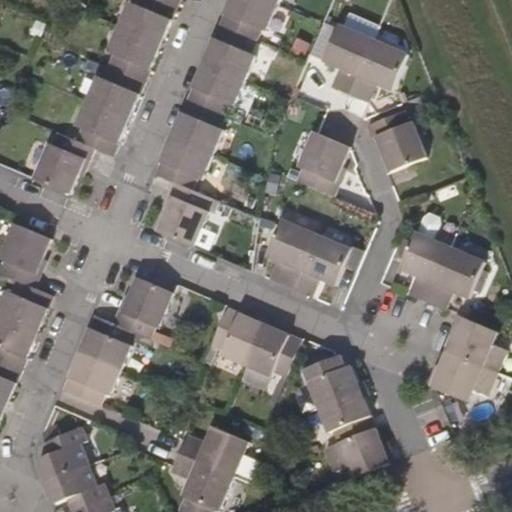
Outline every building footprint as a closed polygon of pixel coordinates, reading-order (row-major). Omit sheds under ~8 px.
[(118,26),(161,45),(177,6),(162,0),(134,0),(133,3),(129,2),(118,26)] [(231,0),(221,26),(259,42),(264,30),(271,33),(281,8),(262,0),(231,0)] [(350,97),(374,41),(339,25),(323,62),(340,70),(332,89),(350,97)] [(107,65),(146,82),(161,45),(118,26),(107,51),(112,53),(107,65)] [(259,42),(221,26),(205,63),(249,82),(259,58),(254,55),(259,42)] [(374,41),(350,97),(368,104),(376,85),(393,92),(409,56),(374,41)] [(249,82),(205,63),(189,101),(228,117),(232,106),(238,108),(249,82)] [(86,101),(129,120),(146,82),(107,65),(102,79),(96,76),(86,101)] [(95,148),(114,156),(129,120),(86,101),(75,126),(80,129),(76,140),(95,148)] [(173,138),(217,157),(227,133),(223,130),(228,117),(189,101),(173,138)] [(369,126),(374,141),(378,139),(393,174),(427,159),(413,124),(410,125),(404,113),(369,126)] [(76,140),(59,132),(54,146),(50,144),(34,179),(71,195),(85,160),(90,162),(95,148),(76,140)] [(299,182),(335,198),(340,185),(335,183),(350,148),(314,134),(300,168),(304,170),(299,182)] [(217,157),(173,138),(158,175),(178,184),(196,191),(202,181),(207,183),(217,157)] [(196,191),(178,184),(173,196),(177,199),(162,234),(197,249),(211,215),(207,212),(213,198),(196,191)] [(425,221),(419,235),(437,243),(443,229),(443,225),(441,220),(432,215),(427,218),(425,221)] [(276,283),(295,290),(319,235),(284,219),(268,256),(277,261),(285,263),(276,283)] [(0,272),(15,279),(34,287),(39,274),(36,272),(50,239),(15,224),(0,256),(3,259),(0,267),(0,272)] [(319,235),(295,290),(314,298),(322,279),(337,285),(346,265),(353,249),(319,235)] [(412,295),(430,303),(453,250),(437,243),(419,235),(415,242),(408,258),(402,271),(419,278),(412,295)] [(396,253),(408,258),(415,242),(402,237),(396,253)] [(359,270),(366,255),(353,249),(346,265),(359,270)] [(453,250),(430,303),(449,311),(457,293),(472,300),(488,265),(453,250)] [(269,279),(276,283),(285,263),(277,261),(269,279)] [(117,325),(136,333),(153,340),(159,326),(163,328),(178,294),(142,278),(127,313),(123,311),(117,325)] [(54,296),(34,287),(15,279),(10,291),(5,289),(0,302),(0,317),(38,334),(54,296)] [(248,368),(266,324),(229,308),(213,347),(224,352),(223,357),(248,368)] [(0,361),(22,372),(38,334),(0,317),(0,361)] [(117,325),(98,317),(82,354),(126,372),(136,348),(131,346),(136,333),(117,325)] [(463,317),(448,351),(500,374),(510,351),(497,345),(501,333),(463,317)] [(288,379),(304,341),(266,324),(248,368),(272,378),(274,374),(288,379)] [(500,374),(448,351),(433,386),(436,388),(472,403),(478,390),(491,395),(500,374)] [(126,372),(82,354),(66,391),(104,407),(110,394),(116,396),(126,372)] [(343,356),(339,357),(302,370),(318,409),(363,392),(353,366),(348,367),(343,356)] [(0,404),(7,407),(22,372),(0,361),(0,404)] [(338,445),(378,430),(363,392),(318,409),(328,433),(333,431),(338,445)] [(182,453),(236,476),(250,442),(214,426),(206,442),(190,435),(182,453)] [(43,435),(47,443),(51,455),(40,459),(49,482),(91,465),(82,443),(88,440),(83,429),(63,436),(59,429),(43,435)] [(355,479),(392,465),(378,430),(338,445),(328,449),(336,472),(350,467),(355,479)] [(236,476),(182,453),(174,472),(191,479),(184,494),(189,497),(183,511),(186,511),(213,511),(215,507),(221,510),(236,476)] [(74,511),(111,497),(106,485),(101,487),(91,465),(49,482),(59,505),(69,500),(74,511)] [(178,509),(183,511),(189,497),(184,494),(178,509)] [(122,511),(121,507),(116,509),(111,497),(74,511),(122,511)]
